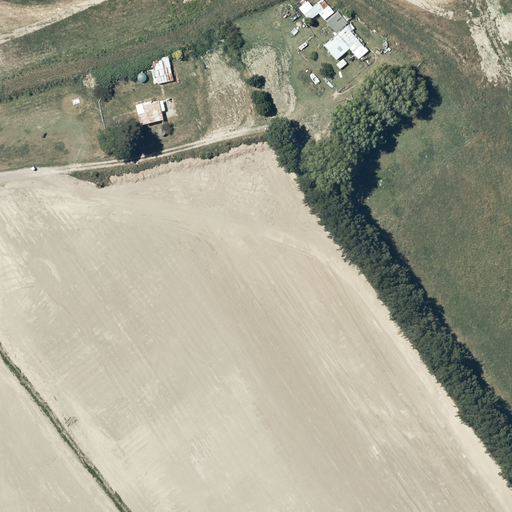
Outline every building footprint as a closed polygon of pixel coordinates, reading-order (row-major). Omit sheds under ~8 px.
[(320,0),(313,6),(308,0),(299,8),(310,20),(320,12),(327,20),(335,12),(324,0),(320,0)] [(350,23),(339,10),(327,20),(337,33),(347,25),(350,23)] [(370,50),(347,25),(337,33),(324,45),(337,60),(350,48),(360,59),(370,50)] [(174,80),(170,59),(152,61),(155,71),(150,72),(153,85),(174,80)] [(193,59),(185,61),(188,71),(196,70),(193,59)] [(160,100),(136,104),(141,123),(143,124),(165,119),(160,100)] [(383,246),(389,241),(370,218),(364,223),(383,246)] [(389,241),(383,246),(404,272),(410,267),(389,241)]
